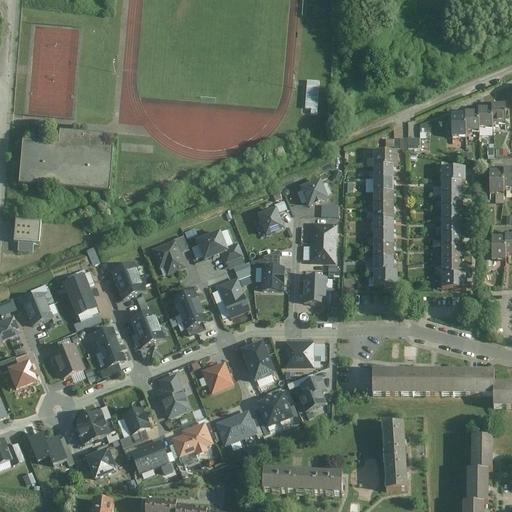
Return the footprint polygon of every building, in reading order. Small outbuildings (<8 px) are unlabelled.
[(307,110),(312,110),(312,115),(322,115),(323,82),(307,81),(307,110)] [(493,107),(493,110),(493,126),(507,126),(507,106),(493,107)] [(493,126),(493,110),(479,110),(479,113),(480,130),(493,130),(493,126)] [(466,114),(466,115),(467,134),(480,134),(480,130),(479,113),(466,114)] [(467,134),(466,115),(453,116),(453,140),(467,139),(467,134)] [(22,187),(112,194),(115,152),(107,151),(108,139),(61,135),(60,147),(26,144),(22,187)] [(420,150),(420,140),(395,140),(395,151),(420,150)] [(490,150),(490,158),(506,158),(506,150),(490,150)] [(373,154),(374,168),(395,168),(398,168),(398,154),(373,154)] [(374,168),(374,181),(394,181),(395,168),(374,168)] [(442,170),(442,185),(463,185),(466,185),(466,170),(442,170)] [(336,172),(333,181),(340,183),(343,175),(336,172)] [(505,191),(505,173),(491,173),(491,197),(505,196),(505,191)] [(394,181),(374,181),(374,194),(394,194),(394,181)] [(323,183),(302,191),(310,211),(331,203),(323,183)] [(463,200),(463,185),(442,185),(442,200),(463,200)] [(374,194),(374,208),(394,208),(394,194),(374,194)] [(442,200),(442,212),(463,212),(463,200),(442,200)] [(394,208),(374,208),(373,221),(394,221),(394,208)] [(278,212),(259,219),(267,240),(286,233),(278,212)] [(442,212),(442,226),(463,226),(463,212),(442,212)] [(373,221),(373,234),(394,234),(394,221),(373,221)] [(43,225),(17,223),(16,245),(20,245),(20,252),(28,253),(29,246),(41,247),(43,225)] [(338,227),(313,226),(312,246),(337,247),(338,227)] [(463,226),(442,226),(442,240),(463,240),(463,226)] [(394,234),(373,234),(374,248),(394,248),(394,234)] [(221,235),(197,244),(205,264),(222,258),(229,255),(227,250),(221,235)] [(175,244),(177,244),(181,256),(190,253),(185,239),(175,242),(175,244)] [(506,257),(506,239),(493,239),(492,263),(506,263),(506,257)] [(442,240),(442,253),(463,252),(463,240),(442,240)] [(181,256),(177,244),(175,244),(153,252),(160,273),(165,271),(168,278),(187,271),(181,256)] [(239,246),(227,250),(229,255),(222,258),(226,267),(245,260),(239,246)] [(337,247),(312,246),(311,266),(336,267),(337,247)] [(394,248),(374,248),(374,261),(394,261),(394,248)] [(96,249),(89,252),(95,267),(102,264),(96,249)] [(463,252),(442,253),(442,266),(463,265),(463,252)] [(264,270),(281,270),(281,253),(264,260),(264,270)] [(394,261),(374,261),(374,274),(394,274),(394,261)] [(463,265),(442,266),(442,278),(463,277),(463,265)] [(135,266),(112,275),(118,289),(141,280),(135,266)] [(281,270),(264,270),(263,294),(284,294),(285,271),(281,270)] [(398,289),(398,274),(394,274),(374,274),(374,289),(398,289)] [(84,276),(65,284),(79,318),(98,310),(84,276)] [(463,277),(442,278),(442,292),(466,292),(466,277),(463,277)] [(328,280),(305,279),(305,293),(327,293),(328,280)] [(141,280),(118,289),(123,303),(146,294),(141,280)] [(238,282),(218,290),(225,306),(244,298),(238,282)] [(327,293),(305,293),(304,306),(327,307),(327,293)] [(22,303),(27,315),(49,306),(44,294),(22,303)] [(181,319),(202,310),(196,295),(175,303),(181,319)] [(244,298),(225,306),(231,322),(251,314),(244,298)] [(12,300),(0,305),(0,314),(1,317),(16,311),(12,300)] [(27,315),(33,327),(54,319),(49,306),(27,315)] [(187,334),(208,325),(202,310),(181,319),(187,334)] [(154,314),(131,323),(136,337),(159,328),(154,314)] [(0,343),(19,335),(12,319),(0,323),(0,343)] [(159,328),(136,337),(142,351),(165,342),(159,328)] [(120,346),(113,330),(94,337),(100,354),(120,346)] [(264,343),(242,352),(249,368),(271,359),(264,343)] [(315,343),(287,343),(287,369),(315,370),(315,343)] [(79,359),(74,346),(53,354),(58,367),(79,359)] [(126,362),(120,346),(100,354),(107,370),(119,365),(126,362)] [(7,370),(18,366),(15,359),(0,364),(0,369),(2,374),(8,372),(7,370)] [(84,371),(79,359),(58,367),(63,380),(84,371)] [(271,359),(249,368),(256,385),(277,376),(271,359)] [(18,366),(7,370),(8,372),(15,390),(35,382),(28,362),(18,366)] [(226,364),(203,373),(213,396),(235,387),(226,364)] [(122,372),(119,365),(107,370),(101,372),(103,379),(122,372)] [(414,373),(373,374),(374,398),(414,398),(414,373)] [(454,374),(414,373),(414,398),(454,399),(454,374)] [(495,374),(454,374),(454,399),(495,399),(495,387),(495,374)] [(191,411),(177,376),(161,382),(164,392),(159,394),(169,420),(191,411)] [(323,378),(301,387),(306,400),(323,393),(328,391),(323,378)] [(511,387),(495,387),(495,399),(495,411),(511,411),(511,387)] [(328,405),(323,393),(306,400),(302,401),(307,413),(328,405)] [(284,397),(272,402),(281,424),(293,419),(284,397)] [(272,402),(260,406),(268,429),(281,424),(272,402)] [(124,417),(132,437),(146,432),(151,429),(143,409),(124,417)] [(111,436),(102,412),(88,417),(98,442),(111,436)] [(233,420),(242,442),(258,436),(249,413),(233,420)] [(81,420),(77,429),(84,447),(98,442),(88,417),(81,420)] [(217,427),(226,449),(242,442),(233,420),(217,427)] [(206,425),(183,433),(185,437),(174,441),(181,458),(196,453),(197,456),(208,452),(207,448),(214,446),(206,425)] [(385,461),(406,460),(404,426),(383,426),(385,461)] [(150,441),(146,432),(132,437),(120,442),(124,451),(150,441)] [(45,444),(42,435),(27,441),(36,464),(51,458),(45,444)] [(472,473),(489,473),(493,473),(493,439),(472,438),(472,473)] [(45,444),(51,458),(54,467),(67,462),(68,462),(65,453),(59,439),(45,444)] [(3,440),(0,441),(0,466),(12,462),(3,440)] [(146,448),(155,470),(170,464),(161,442),(146,448)] [(132,454),(140,476),(155,470),(146,448),(132,454)] [(65,453),(68,462),(67,462),(69,467),(75,465),(69,451),(65,453)] [(109,451),(87,460),(96,481),(118,472),(109,451)] [(385,461),(387,493),(408,491),(406,460),(385,461)] [(489,505),(489,473),(472,473),(468,473),(467,505),(484,505),(489,505)] [(264,474),(263,495),(303,496),(303,475),(264,474)] [(32,475),(23,478),(26,487),(35,484),(32,475)] [(303,475),(303,496),(342,497),(342,476),(303,475)] [(93,511),(113,511),(115,500),(95,498),(93,511)] [(147,501),(146,511),(177,511),(178,506),(178,502),(147,501)]
